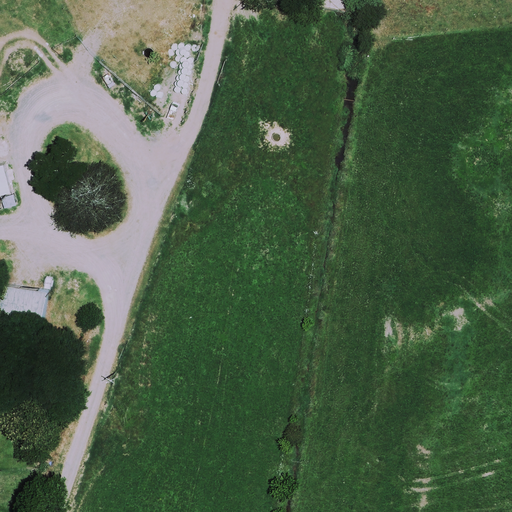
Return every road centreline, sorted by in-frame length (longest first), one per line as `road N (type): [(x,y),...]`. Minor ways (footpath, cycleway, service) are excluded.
road 1 (track): [(60,511),(226,55),(233,0)]
road 2 (track): [(157,245),(135,168),(102,124),(79,111),(54,111),(34,128),(37,185),(107,285),(123,338)]
